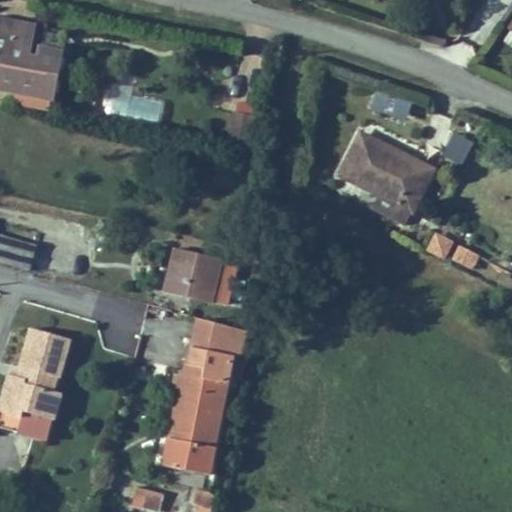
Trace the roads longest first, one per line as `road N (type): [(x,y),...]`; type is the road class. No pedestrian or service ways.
road 1 (residential): [(511,97),(377,43),(215,0)]
road 2 (residential): [(0,270),(139,311)]
